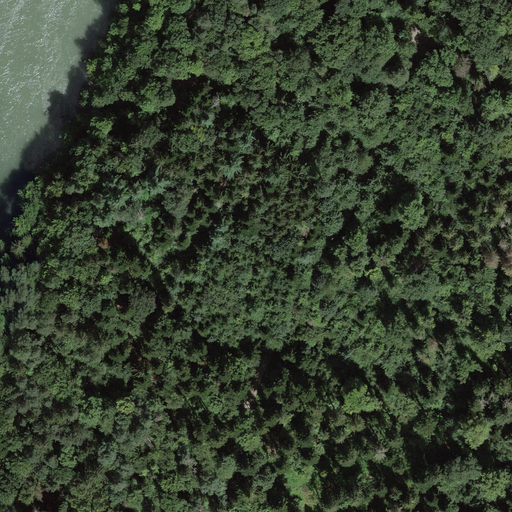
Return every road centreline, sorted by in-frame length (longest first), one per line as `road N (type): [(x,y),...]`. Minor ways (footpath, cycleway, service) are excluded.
road 1 (track): [(421,0),(371,163),(245,411),(226,511)]
road 2 (track): [(414,31),(464,117),(511,146)]
